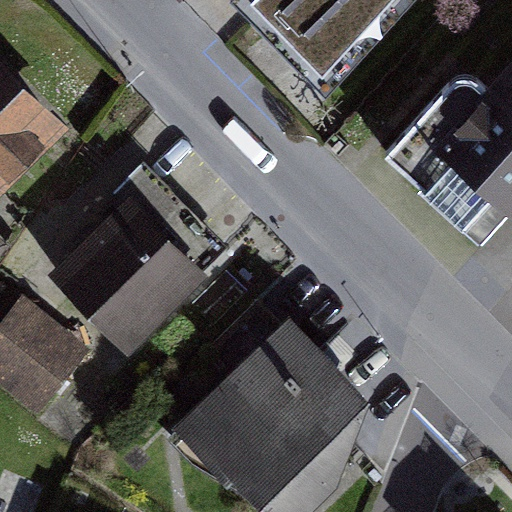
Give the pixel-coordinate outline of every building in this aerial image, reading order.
[(239,0),(332,92),(423,0),(239,0)] [(511,214),(511,41),(399,165),(485,243),(511,214)] [(0,189),(61,130),(0,67),(0,189)] [(208,282),(132,200),(52,274),(128,356),(208,282)] [(87,353),(25,299),(0,327),(0,383),(35,413),(87,353)] [(370,404),(287,321),(177,437),(263,511),(313,511),(337,491),(370,404)]
